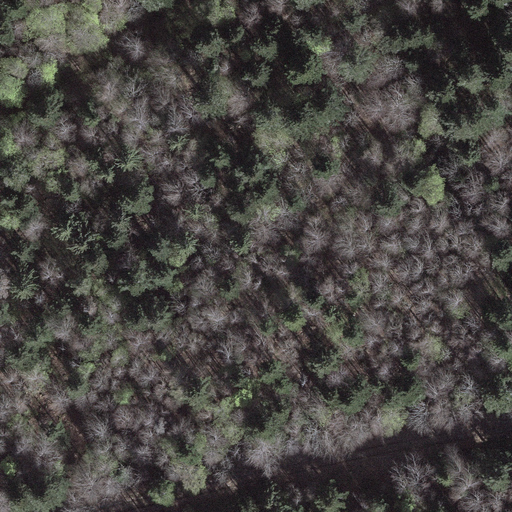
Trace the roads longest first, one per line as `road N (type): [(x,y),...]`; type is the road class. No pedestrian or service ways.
road 1 (track): [(511,426),(91,511)]
road 2 (track): [(0,108),(158,0)]
road 3 (track): [(312,511),(411,441)]
